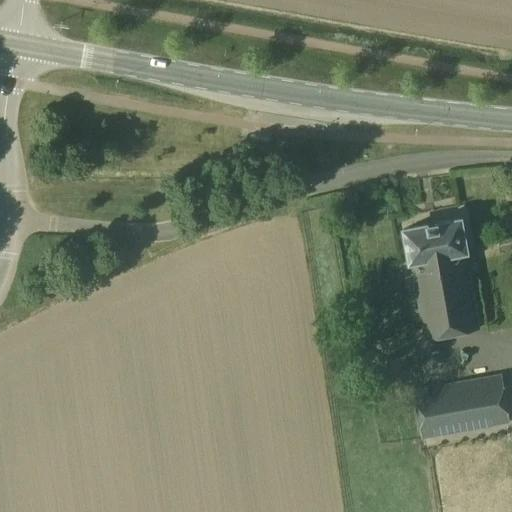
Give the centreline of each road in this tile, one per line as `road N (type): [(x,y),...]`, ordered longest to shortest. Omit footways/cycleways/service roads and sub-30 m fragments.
road 1 (residential): [(5,220),(154,235),(443,159),(511,159)]
road 2 (tertiary): [(511,121),(18,46)]
road 3 (tertiary): [(5,220),(18,46)]
